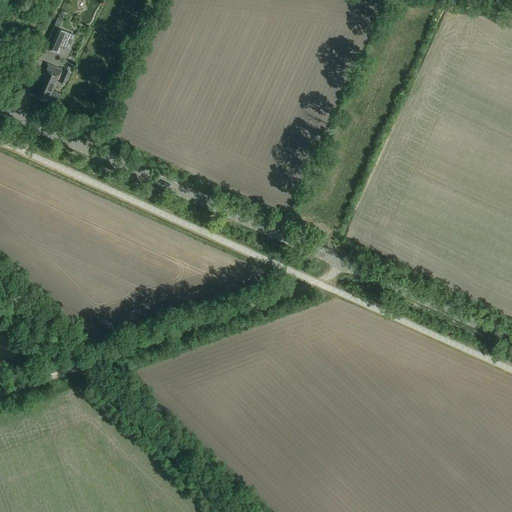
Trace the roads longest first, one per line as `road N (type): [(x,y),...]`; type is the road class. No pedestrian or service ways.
road 1 (tertiary): [(511,339),(0,110)]
road 2 (track): [(80,366),(314,282),(338,262)]
road 3 (track): [(230,511),(80,366)]
